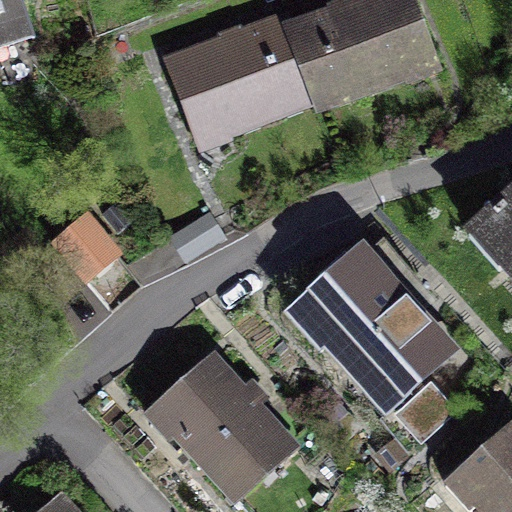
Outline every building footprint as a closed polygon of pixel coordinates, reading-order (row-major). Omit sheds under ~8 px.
[(0,0),(0,54),(26,47),(11,0),(0,0)] [(404,0),(346,0),(283,23),(317,119),(433,77),(404,0)] [(283,23),(160,63),(192,160),(317,119),(283,23)] [(511,190),(457,243),(511,300),(511,190)] [(212,218),(173,240),(185,263),(225,240),(212,218)] [(90,219),(54,242),(80,283),(117,259),(90,219)] [(359,264),(283,333),(365,423),(442,354),(359,264)] [(297,449),(209,358),(147,418),(236,509),(280,464),(297,449)] [(511,511),(511,436),(511,437),(446,499),(458,511),(511,511)] [(280,464),(236,509),(238,511),(315,511),(323,505),(280,464)]
